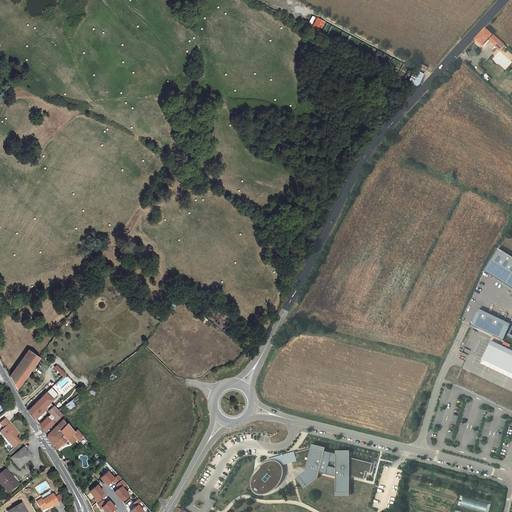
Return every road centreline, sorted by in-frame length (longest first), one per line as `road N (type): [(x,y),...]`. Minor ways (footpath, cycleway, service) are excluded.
road 1 (primary): [(262,352),(358,164),(503,0)]
road 2 (tertiary): [(0,368),(82,511)]
road 3 (unclassified): [(283,418),(418,450)]
road 4 (track): [(433,77),(312,12)]
road 5 (unclassified): [(466,324),(418,450)]
